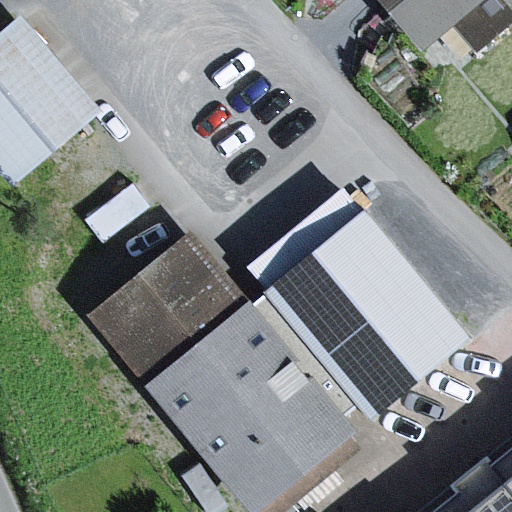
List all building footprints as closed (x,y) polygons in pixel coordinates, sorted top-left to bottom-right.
[(47,0),(41,7),(64,29),(92,0),(47,0)] [(370,0),(419,57),(453,28),(476,56),(511,25),(511,11),(502,0),(370,0)] [(19,20),(0,36),(0,180),(10,193),(100,116),(19,20)] [(54,244),(72,268),(152,209),(134,185),(54,244)] [(365,257),(342,230),(293,272),(434,440),(511,374),(511,359),(401,227),(365,257)] [(189,237),(87,320),(243,511),(287,511),(360,453),(350,441),(354,438),(189,237)] [(511,511),(511,444),(420,511),(511,511)]
